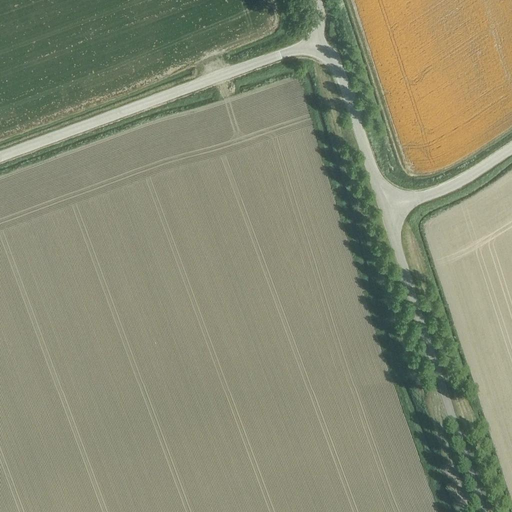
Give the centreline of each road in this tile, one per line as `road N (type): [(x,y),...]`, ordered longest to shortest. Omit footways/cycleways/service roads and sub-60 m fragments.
road 1 (tertiary): [(0,157),(319,43)]
road 2 (tertiary): [(482,511),(386,209)]
road 3 (tertiary): [(386,209),(334,63),(319,43)]
road 4 (tertiary): [(511,148),(470,176),(386,209)]
